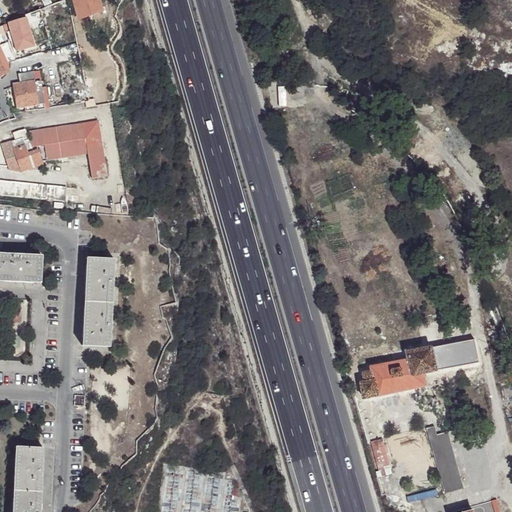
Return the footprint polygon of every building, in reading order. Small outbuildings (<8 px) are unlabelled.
[(43,11),(41,12),(43,19),(61,11),(61,9),(69,6),(67,0),(64,0),(43,9),(43,11)] [(102,12),(98,0),(73,0),(78,19),(102,12)] [(26,16),(28,23),(43,19),(41,12),(40,10),(25,15),(25,16),(26,16)] [(8,22),(10,30),(14,43),(16,51),(35,46),(28,23),(26,16),(25,16),(8,22)] [(0,26),(0,33),(10,30),(8,22),(5,24),(0,26)] [(20,74),(21,84),(34,82),(33,78),(40,78),(38,67),(26,68),(26,72),(20,74)] [(38,109),(45,108),(40,81),(34,82),(37,104),(38,109)] [(15,85),(15,86),(18,107),(29,106),(37,104),(34,82),(21,84),(15,85)] [(30,131),(33,147),(46,145),(48,160),(89,154),(93,178),(108,176),(100,120),(30,131)] [(11,141),(14,147),(14,149),(32,143),(27,129),(26,128),(13,133),(15,140),(11,141)] [(14,149),(22,172),(43,164),(38,151),(35,152),(33,147),(32,143),(14,149)] [(14,149),(14,147),(9,149),(8,152),(15,170),(22,172),(14,149)] [(0,195),(65,202),(67,187),(0,181),(0,195)] [(0,253),(0,281),(40,284),(42,256),(0,253)] [(87,258),(84,302),(112,304),(114,260),(87,258)] [(27,312),(27,301),(9,301),(9,306),(24,306),(24,312),(27,312)] [(84,302),(82,347),(110,348),(112,304),(84,302)] [(476,338),(434,346),(439,370),(481,362),(476,338)] [(439,370),(434,346),(409,351),(410,359),(396,362),(373,366),(373,371),(365,373),(366,381),(361,382),(364,398),(428,386),(426,373),(439,370)] [(410,359),(409,351),(394,354),(396,362),(410,359)] [(85,396),(74,395),(74,406),(85,407),(85,396)] [(466,488),(450,432),(439,435),(437,426),(430,428),(448,493),(466,488)] [(15,446),(13,490),(41,492),(44,448),(15,446)] [(13,490),(12,511),(39,511),(41,492),(13,490)]
